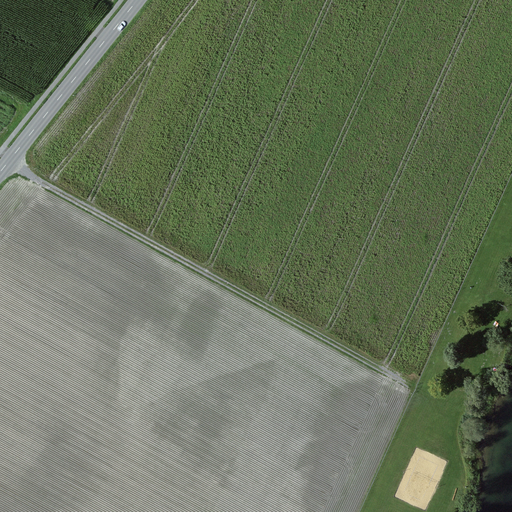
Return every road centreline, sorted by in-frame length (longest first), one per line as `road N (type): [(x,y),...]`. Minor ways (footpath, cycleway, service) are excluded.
road 1 (track): [(9,160),(418,387)]
road 2 (tertiary): [(0,172),(136,0)]
